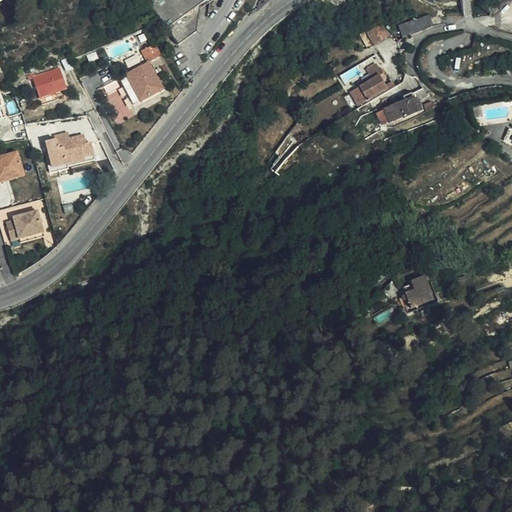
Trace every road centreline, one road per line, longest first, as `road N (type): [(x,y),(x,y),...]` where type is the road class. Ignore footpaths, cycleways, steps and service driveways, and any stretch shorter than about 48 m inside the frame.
road 1 (secondary): [(0,300),(68,257),(235,51),(293,0)]
road 2 (residential): [(511,81),(434,73),(429,55),(468,30),(464,0)]
